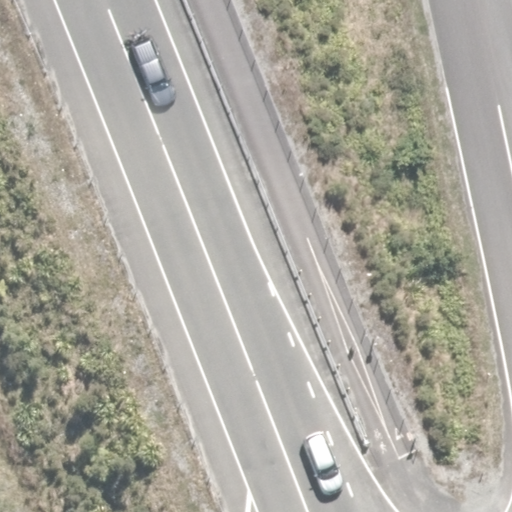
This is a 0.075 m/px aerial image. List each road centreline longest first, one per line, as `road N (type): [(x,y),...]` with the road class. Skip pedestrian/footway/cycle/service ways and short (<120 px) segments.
road 1 (primary): [(112,0),(335,511)]
road 2 (unclassified): [(511,149),(484,0)]
